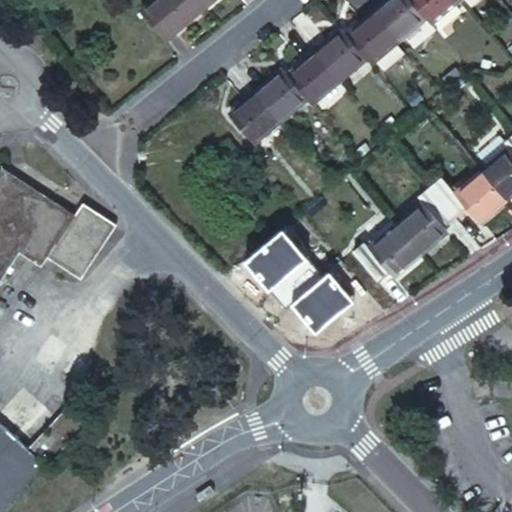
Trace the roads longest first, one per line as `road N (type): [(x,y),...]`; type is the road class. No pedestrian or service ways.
road 1 (residential): [(89,165),(297,377)]
road 2 (residential): [(285,0),(89,165)]
road 3 (residential): [(340,381),(511,272)]
road 4 (residential): [(288,418),(252,432),(128,511)]
road 5 (residential): [(422,511),(343,420)]
